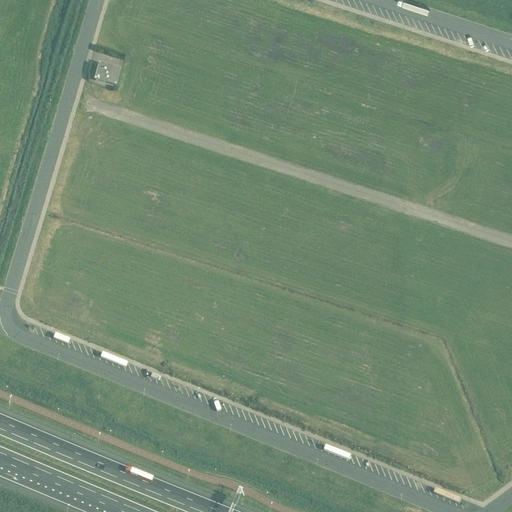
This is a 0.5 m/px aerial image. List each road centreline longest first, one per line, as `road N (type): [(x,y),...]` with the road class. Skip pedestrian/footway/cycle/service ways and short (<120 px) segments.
road 1 (unclassified): [(5,316),(20,337),(449,511)]
road 2 (unclassified): [(511,243),(67,98)]
road 3 (motorway): [(219,511),(0,421)]
road 4 (unclassified): [(67,98),(5,316)]
road 5 (motorway): [(0,456),(132,511)]
road 6 (unclassified): [(379,0),(511,42)]
